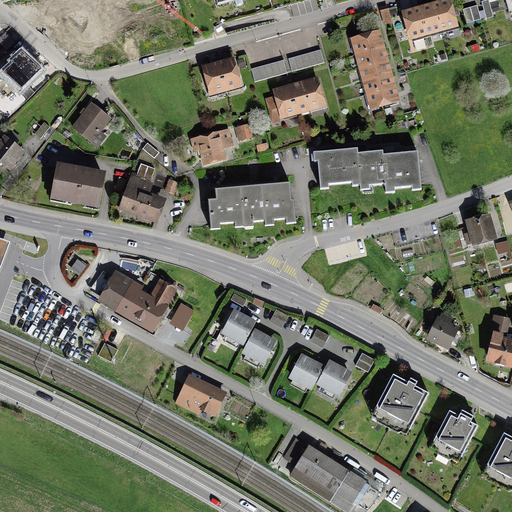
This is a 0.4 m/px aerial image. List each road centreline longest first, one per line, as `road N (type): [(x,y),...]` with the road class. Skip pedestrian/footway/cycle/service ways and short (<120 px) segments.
road 1 (residential): [(48,281),(437,511)]
road 2 (residential): [(384,0),(102,77),(79,74),(0,11)]
road 3 (trunk): [(0,382),(246,511)]
road 4 (primary): [(271,284),(511,408)]
road 5 (residential): [(511,183),(300,246),(271,284)]
road 6 (primary): [(63,226),(169,247),(271,284)]
